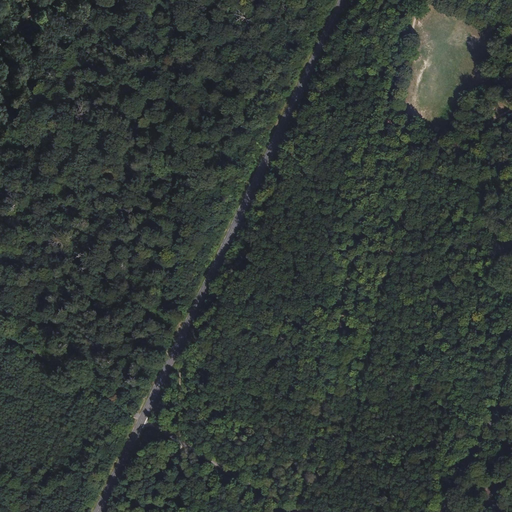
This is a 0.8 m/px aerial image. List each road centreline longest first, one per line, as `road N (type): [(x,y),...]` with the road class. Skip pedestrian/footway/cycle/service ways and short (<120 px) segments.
road 1 (secondary): [(97,511),(341,0)]
road 2 (track): [(295,511),(418,0)]
road 3 (motorway): [(0,91),(511,15)]
road 4 (track): [(178,511),(170,0)]
road 5 (motorway): [(369,0),(0,59)]
road 6 (track): [(0,329),(297,511)]
road 7 (track): [(511,402),(450,511)]
